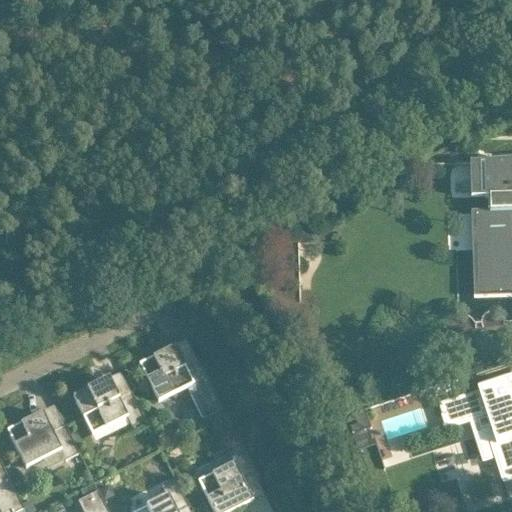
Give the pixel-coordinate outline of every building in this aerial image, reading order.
[(511,163),(483,164),(484,184),(484,197),(484,199),(489,199),(489,212),(487,212),(487,214),(489,283),(511,282),(511,163)] [(185,367),(177,352),(175,348),(165,353),(139,365),(158,403),(187,389),(203,421),(212,417),(215,424),(226,418),(222,411),(197,361),(185,367)] [(434,396),(446,393),(465,387),(462,378),(432,388),(434,396)] [(480,392),(438,406),(441,415),(461,426),(488,417),(493,430),(474,436),(483,462),(494,459),(501,480),(511,476),(511,380),(505,383),(480,392)] [(119,400),(111,385),(109,381),(73,399),(92,437),(127,419),(132,430),(145,423),(131,394),(119,400)] [(364,429),(370,427),(364,410),(353,414),(356,425),(364,429)] [(33,419),(7,432),(16,450),(26,470),(42,461),(61,452),(66,463),(80,456),(74,445),(65,427),(64,428),(54,433),(53,434),(45,418),(43,414),(33,419)] [(212,511),(234,511),(243,508),(253,503),(243,483),(255,477),(241,448),(228,455),(233,465),(198,483),(212,511)] [(0,511),(21,511),(24,511),(0,462),(0,511)] [(167,499),(139,511),(185,511),(189,510),(175,481),(161,488),(167,499)] [(108,488),(99,492),(104,502),(113,498),(108,488)] [(107,511),(98,493),(78,503),(82,511),(107,511)] [(34,511),(30,502),(22,506),(25,511),(34,511)]
